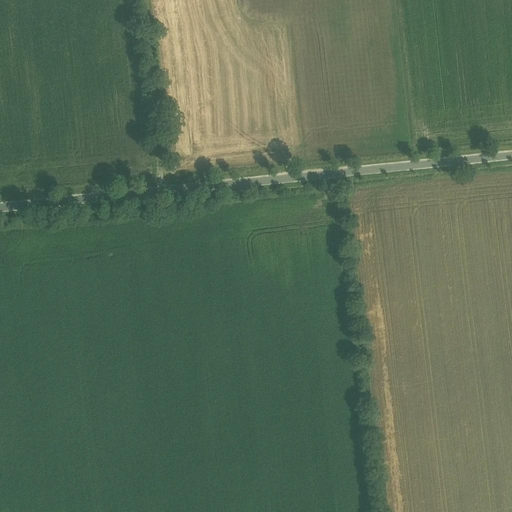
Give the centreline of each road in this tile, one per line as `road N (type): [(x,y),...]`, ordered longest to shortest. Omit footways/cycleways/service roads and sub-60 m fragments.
road 1 (tertiary): [(511,156),(0,208)]
road 2 (track): [(162,0),(181,189)]
